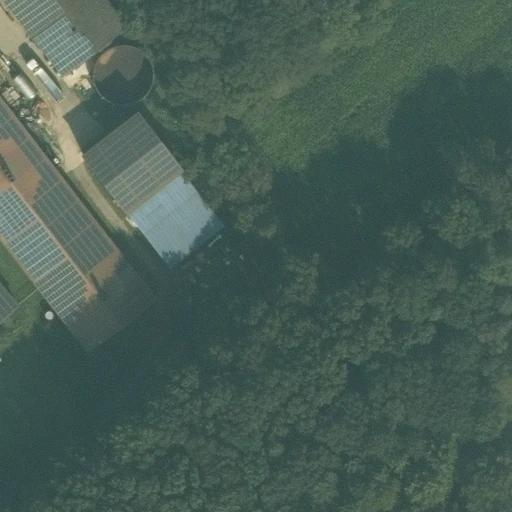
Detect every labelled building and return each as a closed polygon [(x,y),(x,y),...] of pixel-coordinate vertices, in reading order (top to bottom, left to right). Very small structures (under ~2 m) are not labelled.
[(123,0),(24,0),(77,65),(137,17),(123,0)] [(117,45),(110,53),(107,60),(106,70),(108,80),(114,89),(123,95),(128,97),(139,97),(148,95),(154,91),(161,83),(165,72),(164,61),(160,52),(153,45),(140,39),(130,39),(117,45)] [(0,80),(0,224),(101,350),(172,294),(0,80)] [(144,108),(85,149),(167,267),(226,226),(144,108)] [(0,290),(0,318),(14,307),(0,290)]
